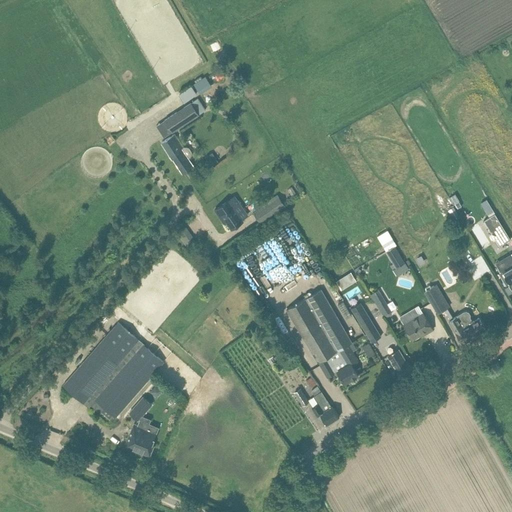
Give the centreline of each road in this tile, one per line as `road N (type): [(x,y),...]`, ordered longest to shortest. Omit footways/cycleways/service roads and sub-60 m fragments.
road 1 (unknown): [(0,424),(165,228),(167,199),(141,135),(147,113),(166,95)]
road 2 (tertiary): [(278,511),(318,449),(511,331)]
road 3 (unclassified): [(194,511),(0,426)]
